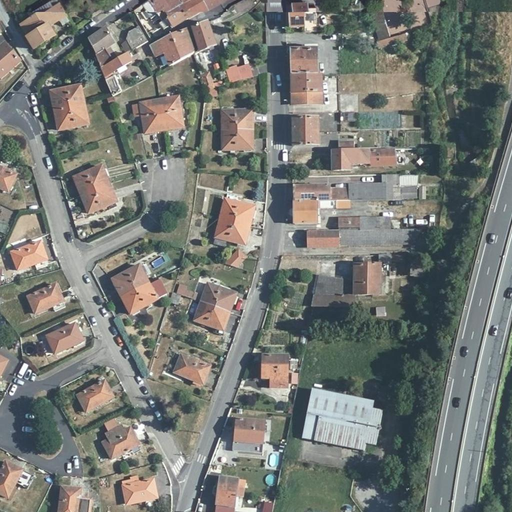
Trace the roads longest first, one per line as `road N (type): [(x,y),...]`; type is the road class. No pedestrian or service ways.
road 1 (secondary): [(193,482),(258,301),(277,215),(275,0)]
road 2 (residential): [(193,482),(169,452),(73,261),(14,96)]
road 3 (trunk): [(511,167),(439,511)]
road 4 (trunk): [(466,511),(511,284)]
road 5 (residential): [(141,0),(14,96)]
